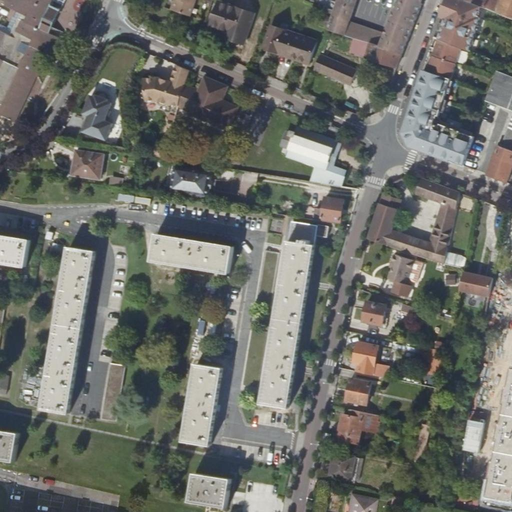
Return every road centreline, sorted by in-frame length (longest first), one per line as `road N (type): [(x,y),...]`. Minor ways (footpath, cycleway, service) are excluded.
road 1 (tertiary): [(296,511),(325,361),(383,141)]
road 2 (tertiary): [(107,22),(383,141)]
road 3 (residential): [(107,22),(45,133),(0,158)]
road 4 (tertiary): [(383,141),(433,0)]
road 5 (residential): [(511,197),(383,141)]
